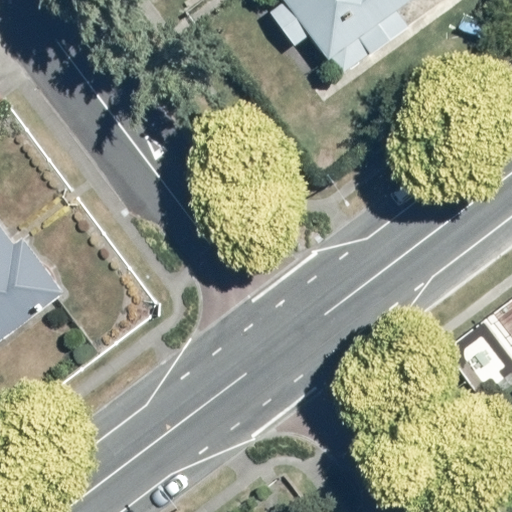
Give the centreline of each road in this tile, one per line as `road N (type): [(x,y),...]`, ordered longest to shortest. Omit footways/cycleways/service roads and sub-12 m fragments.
road 1 (residential): [(285,345),(23,0)]
road 2 (tertiary): [(511,173),(285,345)]
road 3 (tertiary): [(285,345),(62,511)]
road 4 (residential): [(404,511),(285,345)]
